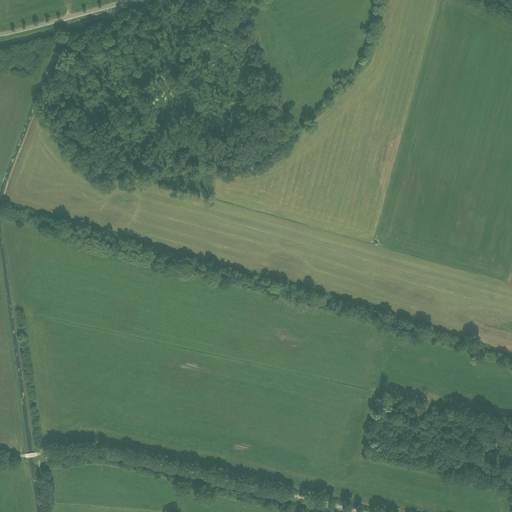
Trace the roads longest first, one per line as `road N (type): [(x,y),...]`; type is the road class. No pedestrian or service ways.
road 1 (track): [(365,511),(115,452),(44,453)]
road 2 (unclassified): [(131,0),(0,34)]
